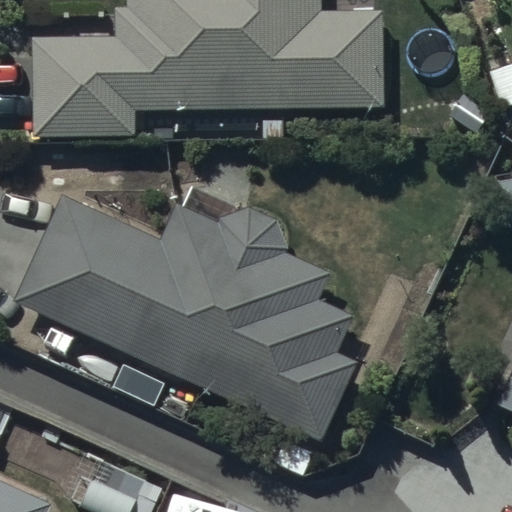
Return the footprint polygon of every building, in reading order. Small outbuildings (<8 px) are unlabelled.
[(33,49),(33,147),(137,147),(137,122),(386,122),(386,23),(318,23),(318,0),(125,0),(126,19),(117,19),(117,49),(33,49)] [(511,192),(485,197),(491,234),(511,230),(511,192)] [(62,208),(16,311),(321,448),(354,376),(334,367),(352,326),(318,311),(331,282),(286,261),(276,229),(246,219),(217,233),(177,215),(160,252),(62,208)] [(511,381),(496,416),(511,423),(511,381)] [(0,511),(44,511),(0,492),(0,511)]
